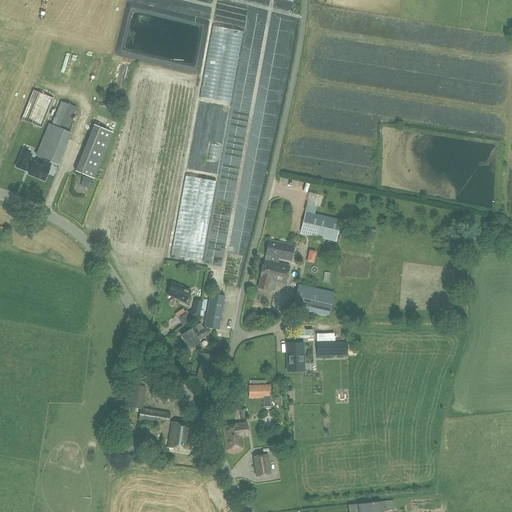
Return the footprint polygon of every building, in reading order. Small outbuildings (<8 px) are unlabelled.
[(230,99),(239,29),(209,25),(200,96),(230,99)] [(20,120),(41,129),(53,98),(33,90),(20,120)] [(61,101),(51,124),(48,123),(35,156),(59,165),(71,133),(67,131),(76,108),(61,101)] [(94,179),(113,133),(93,125),(75,171),(94,179)] [(33,162),(28,174),(44,180),(49,168),(50,164),(43,161),(42,165),(33,162)] [(90,178),(83,177),(82,187),(88,188),(90,178)] [(194,222),(203,224),(212,183),(203,181),(201,189),(197,188),(194,204),(195,204),(193,213),(188,212),(187,217),(194,219),(194,222)] [(304,202),(318,205),(321,193),(307,190),(304,202)] [(340,220),(305,212),(300,234),(336,242),(340,220)] [(0,235),(1,233),(7,234),(9,229),(3,227),(0,226),(0,235)] [(289,266),(277,263),(278,258),(290,261),(293,246),(269,241),(258,288),(268,290),(271,280),(285,284),(289,266)] [(301,311),(328,317),(333,291),(312,287),(313,283),(299,281),(299,284),(298,284),(292,314),(301,315),(301,311)] [(192,298),(188,296),(190,291),(171,283),(166,294),(185,303),(189,304),(192,298)] [(219,330),(225,296),(210,293),(204,327),(219,330)] [(202,300),(194,299),(192,310),(188,313),(191,320),(199,315),(202,300)] [(198,343),(198,341),(208,335),(204,328),(203,328),(200,323),(195,326),(198,332),(194,334),(191,330),(182,336),(189,348),(198,343)] [(317,356),(347,356),(347,341),(335,342),(334,334),(333,334),(332,328),(316,328),(317,356)] [(294,338),(313,339),(313,329),(294,329),(294,338)] [(303,360),(303,344),(287,344),(288,360),(303,360)] [(212,383),(218,357),(202,354),(196,379),(212,383)] [(315,366),(315,357),(304,357),(305,377),(320,376),(320,366),(315,366)] [(138,421),(168,426),(170,413),(142,409),(146,387),(144,387),(145,382),(135,380),(134,386),(127,385),(124,406),(140,409),(138,421)] [(270,386),(249,387),(250,398),(270,397),(270,386)] [(249,436),(247,422),(222,426),(225,450),(243,447),(242,437),(249,436)] [(188,450),(192,426),(172,423),(168,447),(188,450)] [(143,437),(122,436),(121,455),(142,456),(143,437)] [(144,449),(160,449),(160,442),(144,441),(144,449)] [(253,457),(255,478),(271,476),(268,455),(253,457)] [(393,500),(347,505),(348,511),(381,511),(382,511),(394,509),(393,500)] [(345,511),(346,503),(317,504),(316,511),(345,511)]
